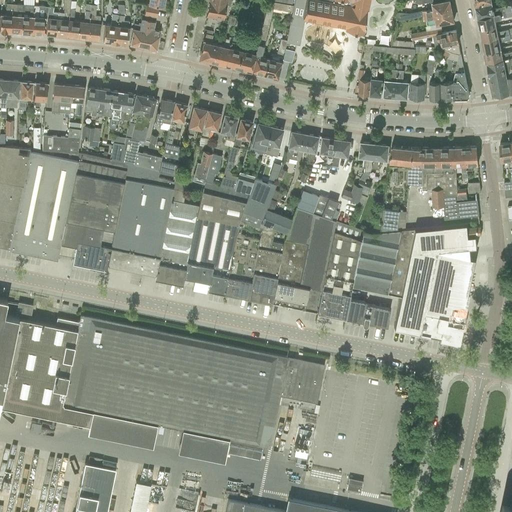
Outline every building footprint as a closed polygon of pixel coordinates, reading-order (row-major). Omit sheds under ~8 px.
[(59,12),(56,35),(66,36),(70,9),(70,0),(62,0),(62,8),(63,8),(64,8),(64,13),(59,12)] [(209,0),(206,16),(216,18),(223,19),(224,19),(226,5),(229,6),(229,0),(209,0)] [(294,0),(290,22),(301,24),(303,16),(347,24),(346,28),(362,30),(367,0),(294,0)] [(398,12),(396,21),(424,15),(452,10),(449,0),(445,0),(442,1),(441,0),(412,0),(413,1),(419,4),(433,1),(433,2),(432,3),(433,8),(410,13),(398,12)] [(261,30),(250,71),(264,75),(267,66),(265,66),(267,57),(261,55),(272,9),(290,12),(291,5),(273,2),(268,1),(261,30)] [(0,15),(0,30),(11,31),(12,4),(6,3),(6,14),(0,13),(0,15)] [(146,3),(144,14),(149,15),(155,16),(156,16),(158,6),(152,4),(148,4),(146,3)] [(475,6),(477,17),(505,11),(504,6),(492,8),(491,3),(475,6)] [(12,4),(11,31),(21,32),(22,15),(23,4),(17,4),(12,4)] [(22,15),(21,32),(32,33),(34,5),(28,5),(23,4),(22,15)] [(119,15),(115,42),(127,44),(128,34),(129,26),(129,21),(123,20),(124,15),(124,14),(124,4),(117,4),(117,14),(119,14),(119,15)] [(34,5),(32,33),(43,33),(44,6),(39,5),(34,5)] [(90,11),(87,38),(98,40),(99,30),(100,22),(100,15),(95,15),(97,5),(91,5),(90,10),(90,11)] [(49,6),(45,33),(56,35),(59,12),(58,12),(52,11),(53,7),(49,6)] [(66,36),(77,37),(79,20),(74,19),(75,9),(70,9),(66,36)] [(79,20),(77,37),(87,38),(90,11),(90,10),(85,10),(83,21),(79,20)] [(452,10),(424,15),(425,20),(436,18),(437,24),(454,20),(452,10)] [(505,11),(477,17),(480,27),(480,29),(496,26),(496,25),(496,24),(495,19),(506,17),(505,13),(505,11)] [(103,40),(115,42),(119,15),(119,14),(117,14),(112,13),(110,24),(105,23),(103,40)] [(132,34),(130,44),(143,47),(148,19),(149,15),(144,14),(142,13),(141,18),(140,25),(134,24),(132,34)] [(148,19),(143,47),(156,49),(157,41),(159,30),(153,29),(155,21),(154,21),(155,16),(149,15),(148,19)] [(229,15),(227,23),(229,23),(234,25),(236,17),(229,15)] [(480,29),(482,40),(510,34),(509,29),(498,31),(496,26),(480,29)] [(240,59),(238,68),(250,71),(261,30),(255,29),(250,46),(244,45),(243,50),(241,49),(238,58),(240,59)] [(431,30),(410,34),(412,40),(433,36),(432,35),(431,30)] [(439,33),(432,35),(433,36),(435,47),(442,45),(443,45),(449,44),(458,42),(456,30),(446,32),(439,33)] [(201,59),(213,62),(218,44),(210,42),(212,35),(203,33),(202,39),(204,39),(199,56),(201,59)] [(510,34),(482,40),(484,49),(485,52),(494,50),(500,48),(500,47),(500,46),(501,46),(500,41),(511,39),(510,34)] [(218,44),(213,62),(225,65),(231,43),(231,41),(232,37),(229,36),(228,39),(225,38),(223,45),(218,44)] [(231,43),(225,65),(236,68),(238,68),(240,59),(238,58),(241,49),(235,48),(236,43),(236,42),(237,37),(232,36),(232,37),(231,41),(231,43)] [(267,66),(264,75),(277,78),(287,40),(281,39),(277,55),(270,53),(269,57),(267,57),(265,66),(267,66)] [(442,45),(441,48),(443,49),(450,52),(458,54),(460,54),(460,50),(458,42),(449,44),(442,45)] [(494,50),(485,52),(487,62),(501,59),(504,59),(511,56),(511,51),(502,53),(501,48),(500,48),(494,50)] [(457,63),(453,81),(454,98),(467,97),(469,95),(464,70),(460,54),(458,54),(457,63)] [(501,59),(487,62),(493,95),(509,93),(508,77),(509,77),(510,68),(511,57),(511,56),(504,59),(501,59)] [(428,59),(424,73),(432,74),(434,64),(436,61),(428,59)] [(371,79),(370,95),(382,96),(383,79),(377,78),(378,68),(372,67),(371,79)] [(355,93),(370,95),(371,79),(363,79),(365,70),(363,70),(359,69),(355,93)] [(384,96),(395,97),(398,70),(391,69),(391,80),(385,80),(384,96)] [(398,70),(395,97),(407,98),(409,81),(403,81),(403,70),(398,70)] [(441,99),(440,75),(442,70),(437,70),(435,76),(435,82),(429,82),(430,99),(441,99)] [(410,98),(424,99),(425,75),(418,75),(418,83),(411,82),(410,98)] [(445,75),(440,75),(441,99),(454,98),(453,81),(445,81),(445,75)] [(8,80),(6,106),(14,107),(17,107),(18,97),(18,91),(19,81),(8,80)] [(33,82),(21,81),(19,109),(25,109),(26,98),(32,99),(33,82)] [(47,83),(35,82),(33,107),(39,107),(40,100),(46,100),(47,83)] [(54,83),(51,111),(58,112),(70,113),(70,105),(71,100),(72,85),(54,83)] [(72,85),(71,100),(72,100),(77,101),(76,108),(75,108),(75,114),(82,115),(82,111),(83,101),(82,100),(83,85),(73,85),(72,85)] [(85,103),(84,111),(91,112),(91,115),(95,115),(100,88),(88,86),(86,96),(85,103)] [(100,88),(95,115),(101,116),(102,115),(102,114),(107,115),(108,107),(108,106),(111,90),(100,88)] [(108,107),(107,115),(113,116),(111,117),(109,119),(108,125),(110,128),(115,129),(115,127),(116,127),(117,119),(122,91),(111,90),(108,106),(108,107)] [(122,91),(117,119),(123,120),(125,109),(130,110),(134,93),(122,91)] [(124,143),(120,161),(127,162),(131,163),(134,164),(137,151),(139,140),(145,141),(151,115),(152,115),(153,109),(156,100),(154,97),(136,94),(134,103),(132,110),(128,128),(125,137),(124,143)] [(154,121),(169,124),(171,118),(169,117),(173,101),(161,98),(158,111),(157,111),(154,121)] [(171,118),(169,124),(168,129),(174,131),(177,120),(183,122),(187,105),(175,102),(171,118)] [(194,129),(201,130),(202,126),(206,109),(193,106),(186,133),(193,135),(194,129)] [(201,130),(200,135),(208,137),(210,130),(216,131),(216,129),(218,123),(220,113),(208,110),(204,126),(202,126),(201,130)] [(223,143),(231,145),(234,135),(232,134),(236,117),(224,114),(220,131),(226,133),(223,143)] [(226,163),(222,176),(224,176),(226,169),(229,171),(233,164),(237,149),(239,149),(239,147),(242,137),(247,139),(250,131),(252,121),(240,118),(236,135),(234,135),(232,142),(231,145),(231,147),(226,163)] [(251,142),(249,149),(255,151),(257,153),(261,154),(262,152),(263,153),(270,125),(258,122),(255,133),(253,133),(251,142)] [(270,125),(263,153),(277,156),(281,139),(279,139),(282,128),(270,125)] [(86,126),(84,138),(92,140),(92,136),(94,128),(86,126)] [(44,135),(42,149),(78,152),(80,129),(74,128),(68,128),(67,137),(66,137),(44,135)] [(101,129),(94,128),(92,140),(99,141),(101,129)] [(168,129),(165,143),(171,144),(174,131),(168,129)] [(297,160),(299,149),(302,133),(291,130),(287,147),(285,160),(288,160),(288,158),(297,160)] [(302,133),(299,149),(309,151),(306,161),(312,162),(318,136),(302,133)] [(324,164),(331,165),(335,139),(321,136),(319,146),(318,152),(326,154),(324,164)] [(335,139),(331,165),(337,166),(339,155),(346,156),(349,141),(335,139)] [(113,142),(109,159),(120,161),(124,143),(123,143),(113,142)] [(360,152),(359,157),(364,158),(363,167),(364,167),(364,172),(360,178),(366,180),(372,168),(375,143),(361,142),(360,152)] [(511,148),(511,142),(499,143),(501,161),(507,160),(510,182),(503,182),(504,189),(511,188),(511,148)] [(161,157),(159,169),(174,173),(181,146),(171,144),(165,143),(161,157)] [(375,143),(372,168),(379,169),(380,159),(387,160),(389,145),(375,143)] [(8,249),(10,249),(30,150),(30,148),(30,147),(0,145),(0,245),(8,247),(8,249)] [(407,185),(408,185),(423,185),(422,147),(421,147),(421,148),(393,146),(393,145),(391,145),(390,164),(407,165),(407,185)] [(455,146),(422,147),(423,173),(423,185),(423,189),(431,189),(443,188),(444,195),(456,194),(458,194),(457,188),(456,166),(455,146)] [(465,146),(455,146),(456,166),(461,165),(461,172),(462,172),(462,178),(467,178),(467,172),(465,146)] [(465,146),(467,172),(472,172),(472,164),(478,164),(476,146),(465,146)] [(29,154),(10,249),(19,251),(18,252),(27,254),(27,253),(56,259),(60,242),(76,159),(78,152),(42,149),(39,148),(33,148),(30,148),(30,150),(29,154)] [(197,163),(194,175),(205,178),(212,153),(203,150),(200,163),(197,163)] [(137,151),(134,164),(149,167),(159,169),(161,157),(137,151)] [(105,269),(107,263),(127,162),(120,161),(109,159),(78,152),(76,159),(60,242),(75,245),(71,262),(94,266),(95,263),(105,265),(104,268),(105,269)] [(205,178),(204,181),(211,183),(214,173),(216,173),(221,156),(212,153),(205,178)] [(155,273),(172,190),(176,173),(174,173),(159,169),(149,167),(134,164),(127,162),(107,263),(155,272),(155,273)] [(281,169),(278,176),(284,178),(287,171),(281,169)] [(302,172),(299,180),(305,183),(308,175),(302,172)] [(237,179),(234,189),(248,192),(254,178),(238,174),(237,179)] [(222,176),(219,185),(234,189),(237,179),(224,176),(222,176)] [(236,232),(224,293),(246,297),(247,297),(260,238),(240,233),(243,222),(258,227),(260,224),(260,222),(275,228),(286,232),(291,219),(271,211),(266,209),(267,207),(273,189),(275,184),(267,182),(267,183),(262,181),(262,180),(254,178),(248,192),(245,201),(239,220),(236,232)] [(360,178),(357,185),(363,188),(366,180),(360,178)] [(363,188),(360,194),(366,196),(369,190),(372,182),(366,180),(363,188)] [(480,182),(467,182),(469,193),(481,192),(480,182)] [(344,189),(341,197),(357,203),(363,188),(357,185),(354,184),(351,192),(344,189)] [(443,188),(431,189),(432,198),(432,207),(444,206),(445,219),(468,216),(478,215),(477,199),(467,200),(466,193),(458,194),(456,194),(444,195),(443,188)] [(273,189),(271,194),(280,198),(282,193),(273,189)] [(182,284),(183,277),(198,205),(172,200),(174,191),(172,190),(155,273),(154,278),(155,279),(155,277),(164,278),(163,280),(164,280),(164,279),(172,281),(172,282),(173,282),(173,280),(181,282),(181,284),(182,284)] [(239,220),(245,201),(201,190),(198,205),(183,277),(184,278),(184,277),(208,282),(207,289),(224,293),(236,232),(239,220)] [(302,190),(296,206),(312,212),(318,196),(302,190)] [(318,196),(312,212),(330,218),(337,202),(318,194),(318,196)] [(270,198),(267,207),(271,209),(275,201),(278,202),(279,201),(270,198)] [(316,312),(335,220),(331,218),(312,212),(296,206),(286,234),(285,234),(283,244),(282,252),(272,296),(271,302),(278,304),(279,297),(305,302),(304,309),(316,312)] [(382,208),(379,232),(404,230),(405,216),(398,216),(399,210),(382,208)] [(316,310),(316,312),(317,312),(334,315),(344,318),(349,298),(351,285),(363,230),(335,220),(316,310)] [(260,238),(247,297),(248,298),(248,295),(253,295),(252,299),(252,300),(256,301),(256,300),(257,296),(264,298),(263,300),(270,302),(271,302),(272,296),(282,252),(283,244),(272,242),(275,229),(275,228),(260,222),(260,224),(258,227),(258,228),(262,228),(260,237),(260,238)] [(400,296),(393,328),(419,333),(420,333),(420,332),(421,332),(428,333),(428,335),(457,341),(461,320),(463,320),(476,258),(470,257),(469,247),(477,247),(477,246),(476,246),(476,234),(468,235),(468,227),(467,223),(413,228),(413,229),(400,295),(400,296)] [(468,227),(468,235),(476,234),(480,234),(480,226),(475,226),(468,227)] [(351,285),(400,295),(413,229),(404,230),(379,232),(371,233),(371,232),(363,230),(351,285)] [(0,397),(1,398),(1,400),(0,404),(0,405),(15,409),(59,418),(62,403),(72,405),(92,409),(167,424),(179,426),(179,427),(230,437),(239,439),(245,440),(247,441),(247,440),(252,441),(252,442),(262,444),(268,445),(274,420),(277,403),(278,400),(279,394),(309,400),(316,402),(316,400),(321,374),(323,365),(316,363),(282,357),(283,356),(80,314),(79,321),(72,320),(56,317),(55,324),(3,314),(6,299),(0,297),(0,397)] [(364,301),(349,298),(344,318),(361,321),(361,322),(361,323),(362,323),(362,324),(363,324),(364,324),(365,324),(366,323),(366,322),(386,326),(389,308),(364,303),(364,301)] [(17,310),(30,313),(32,305),(18,302),(17,310)] [(85,463),(74,511),(105,511),(115,469),(85,463)] [(348,478),(346,490),(360,493),(362,481),(348,478)] [(144,511),(151,483),(136,480),(129,511),(131,511),(144,511)] [(177,487),(172,511),(194,511),(199,492),(189,490),(177,487)] [(356,511),(288,498),(286,511),(227,499),(224,511),(356,511)] [(502,504),(500,511),(511,511),(511,501),(511,502),(511,503),(511,504),(511,506),(511,505),(502,504)]
